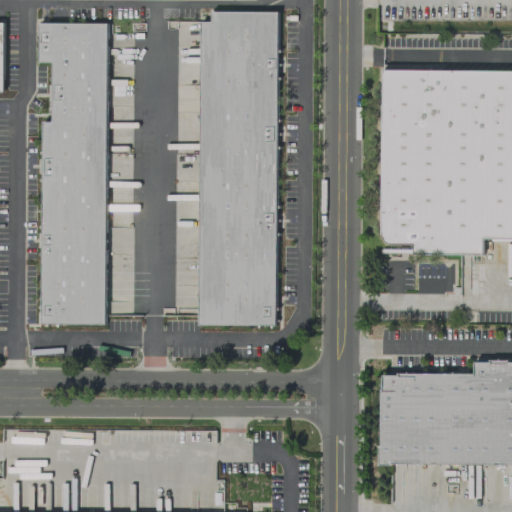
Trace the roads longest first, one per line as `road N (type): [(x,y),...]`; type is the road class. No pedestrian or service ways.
road 1 (residential): [(342,0),(340,345)]
road 2 (residential): [(340,392),(309,380),(152,379)]
road 3 (residential): [(153,406),(311,406),(340,392)]
road 4 (residential): [(0,406),(153,406)]
road 5 (residential): [(152,379),(0,379)]
road 6 (residential): [(340,392),(338,511)]
